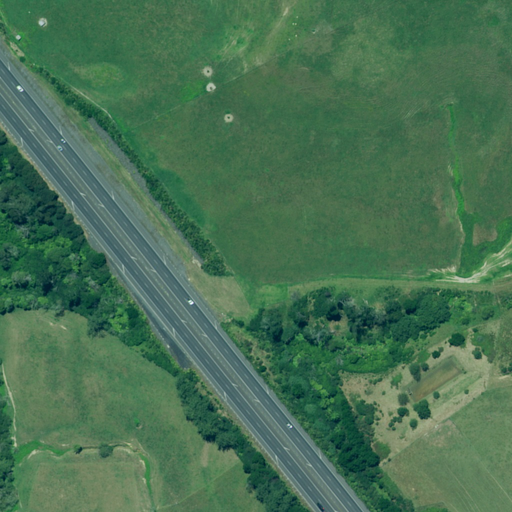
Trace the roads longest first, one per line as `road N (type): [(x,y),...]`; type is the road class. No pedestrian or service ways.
road 1 (motorway): [(0,76),(352,511)]
road 2 (motorway): [(320,511),(0,117)]
road 3 (track): [(511,285),(332,284),(249,305),(211,290),(185,264)]
